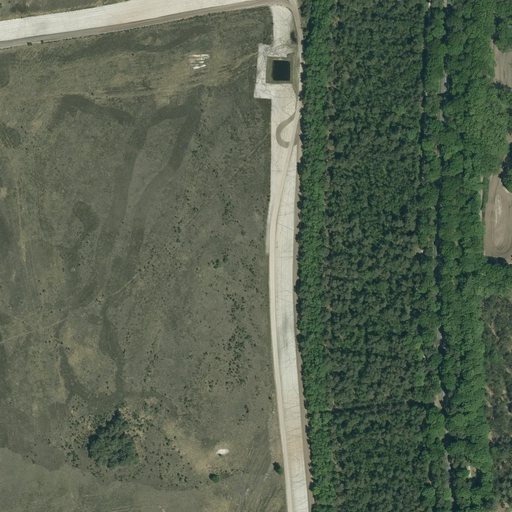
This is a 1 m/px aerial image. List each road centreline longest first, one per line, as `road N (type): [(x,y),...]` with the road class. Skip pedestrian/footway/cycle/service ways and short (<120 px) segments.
road 1 (secondary): [(454,511),(439,287),(450,0)]
road 2 (track): [(494,0),(477,268),(511,288)]
